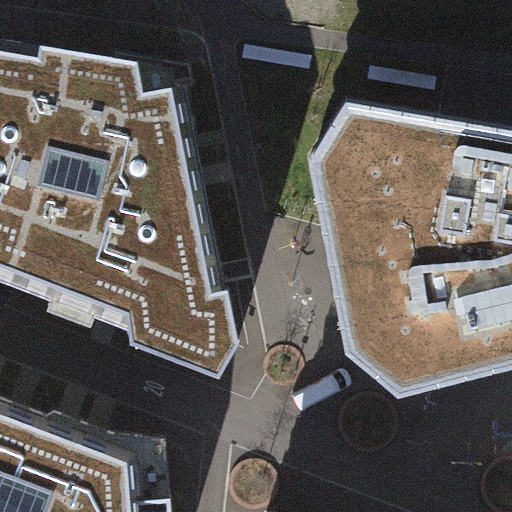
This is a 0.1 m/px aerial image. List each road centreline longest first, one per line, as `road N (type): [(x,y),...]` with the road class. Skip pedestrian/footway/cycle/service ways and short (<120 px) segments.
road 1 (residential): [(484,511),(217,412)]
road 2 (residential): [(217,412),(0,328)]
